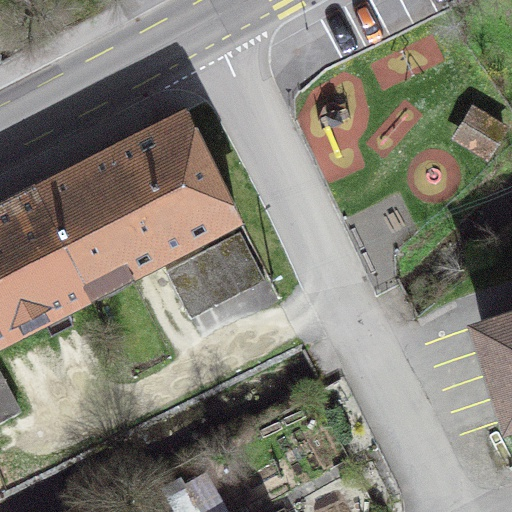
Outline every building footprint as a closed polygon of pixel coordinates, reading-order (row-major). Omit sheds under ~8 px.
[(184,111),(37,186),(89,288),(236,213),(184,111)] [(504,128),(475,111),(459,136),(488,153),(504,128)] [(0,333),(63,302),(89,288),(37,186),(0,205),(0,333)] [(265,279),(240,231),(165,270),(190,318),(265,279)] [(511,311),(480,322),(508,410),(511,408),(511,311)] [(0,414),(18,406),(0,372),(0,414)]
